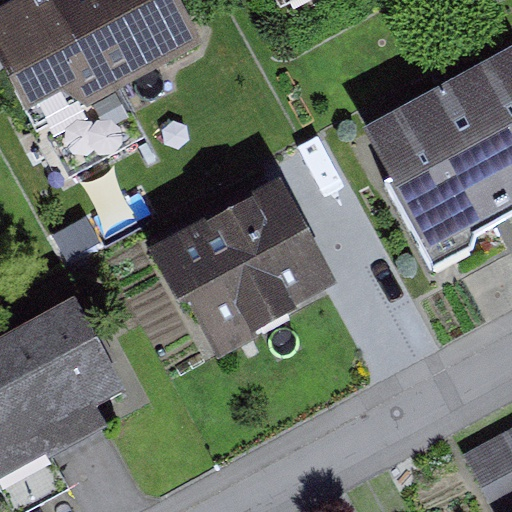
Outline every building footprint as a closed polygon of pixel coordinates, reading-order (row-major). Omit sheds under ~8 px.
[(39,0),(0,21),(0,56),(39,129),(189,50),(162,0),(39,0)] [(511,71),(374,142),(429,249),(511,206),(511,71)] [(275,201),(166,262),(218,355),(327,294),(275,201)] [(74,317),(0,356),(0,461),(7,475),(94,429),(87,415),(117,399),(74,317)] [(511,431),(462,457),(490,511),(504,511),(511,508),(511,431)]
